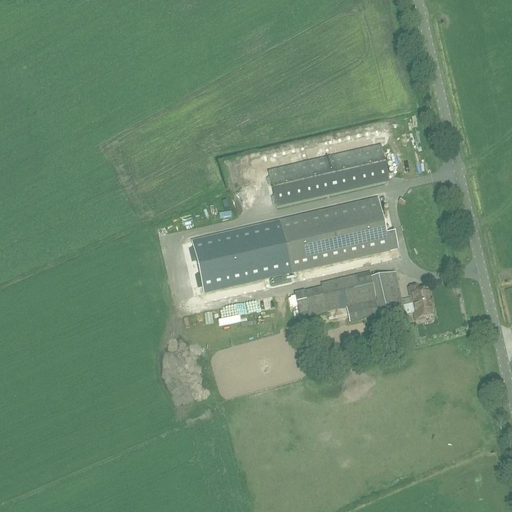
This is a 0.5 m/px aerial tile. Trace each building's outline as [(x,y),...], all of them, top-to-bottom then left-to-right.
[(380,146),(268,173),(276,209),(388,183),(380,146)] [(378,197),(191,240),(204,294),(397,249),(393,230),(386,232),(378,197)] [(322,291),(305,295),(294,297),(299,319),(347,308),(350,322),(379,315),(380,321),(413,313),(415,323),(423,321),(423,319),(432,317),(426,291),(418,292),(417,287),(408,290),(410,298),(411,298),(413,305),(402,307),(395,274),(371,279),(370,274),(321,285),(322,291)] [(282,316),(280,310),(270,312),(271,318),(282,316)] [(274,319),(276,324),(283,321),(281,316),(274,319)] [(372,349),(381,347),(378,335),(369,337),(372,349)]
